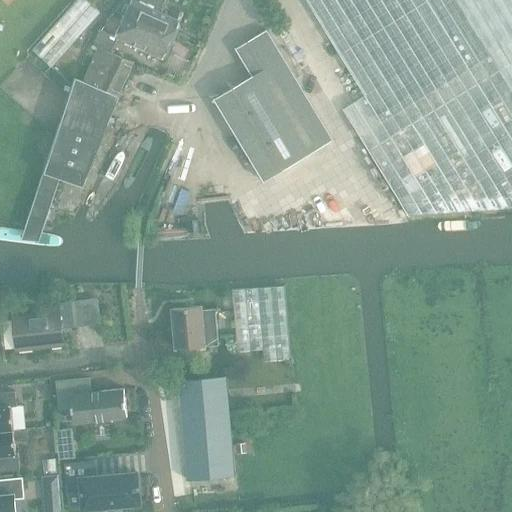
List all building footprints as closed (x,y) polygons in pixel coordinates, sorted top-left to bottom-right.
[(98,15),(85,0),(76,0),(32,50),(44,64),(50,69),(98,15)] [(131,0),(131,1),(133,3),(142,7),(145,8),(149,10),(156,13),(157,14),(163,0),(131,0)] [(511,0),(305,0),(364,96),(343,110),(407,216),(511,209),(511,0)] [(133,3),(131,1),(122,19),(150,31),(152,28),(169,36),(175,22),(157,14),(156,13),(149,10),(145,8),(142,7),(133,3)] [(90,49),(95,51),(96,49),(111,54),(117,38),(159,57),(169,36),(152,28),(150,31),(122,19),(113,37),(100,31),(95,35),(90,49)] [(236,49),(252,76),(214,100),(225,116),(265,182),(334,140),(266,31),(236,49)] [(129,61),(111,54),(96,49),(95,51),(81,81),(116,96),(129,61)] [(80,188),(116,96),(81,81),(81,82),(72,79),(23,231),(40,232),(58,180),(80,188)] [(233,290),(239,352),(289,347),(284,286),(233,290)] [(61,311),(14,316),(18,348),(64,344),(62,328),(76,327),(73,301),(60,302),(61,311)] [(206,340),(219,339),(216,310),(203,311),(203,306),(173,309),(176,349),(207,347),(206,340)] [(236,476),(227,377),(179,381),(187,481),(236,476)] [(89,378),(57,382),(59,406),(72,404),(74,422),(92,420),(92,421),(110,419),(110,418),(127,416),(124,388),(90,392),(89,378)] [(0,430),(14,429),(12,406),(18,406),(16,391),(0,392),(0,430)] [(0,430),(0,471),(21,469),(19,452),(17,453),(14,429),(0,430)] [(246,454),(245,443),(236,444),(237,454),(246,454)] [(74,446),(58,448),(60,460),(75,458),(74,446)] [(89,461),(64,463),(67,493),(83,491),(85,507),(139,502),(136,474),(134,474),(134,475),(115,476),(115,475),(103,477),(91,479),(89,461)] [(61,511),(59,475),(42,476),(45,511),(61,511)] [(0,511),(15,511),(14,499),(24,498),(22,477),(0,479),(0,511)]
